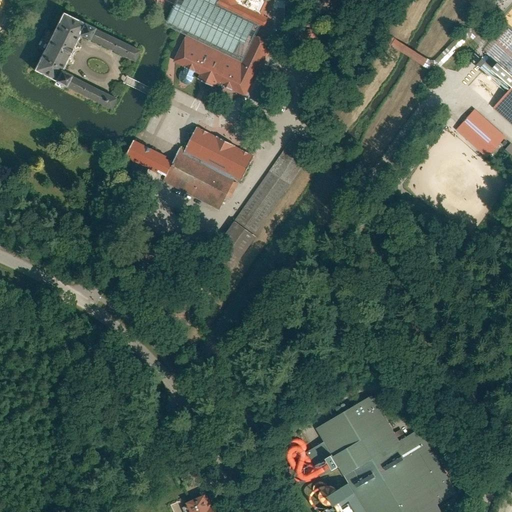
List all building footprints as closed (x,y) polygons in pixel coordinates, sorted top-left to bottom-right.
[(218,0),(175,0),(173,6),(162,30),(185,40),(242,66),(257,32),(259,28),(260,26),(218,7),(220,1),(218,0)] [(218,0),(220,1),(218,7),(260,26),(266,28),(272,15),(265,12),(270,0),(218,0)] [(343,13),(341,12),(337,20),(349,25),(356,9),(347,6),(343,13)] [(141,51),(62,12),(33,72),(110,110),(116,98),(60,71),(69,53),(78,35),(135,64),(141,51)] [(511,33),(511,34),(508,30),(481,60),(511,88),(511,92),(494,112),(511,127),(511,33)] [(193,80),(196,74),(200,76),(197,82),(215,90),(218,83),(248,97),(275,39),(257,32),(242,66),(185,40),(174,64),(185,69),(181,77),(185,81),(193,80)] [(192,99),(174,91),(169,101),(187,109),(192,99)] [(217,111),(200,103),(195,112),(212,121),(217,111)] [(505,138),(471,109),(455,127),(488,157),(505,138)] [(196,127),(183,152),(236,178),(243,181),(255,156),(196,127)] [(220,210),(236,178),(183,152),(179,150),(175,158),(171,156),(133,137),(123,156),(161,175),(164,177),(162,181),(220,210)] [(315,155),(294,140),(224,238),(213,230),(199,250),(230,272),(315,155)] [(438,511),(432,500),(449,491),(413,428),(390,441),(365,396),(310,427),(319,442),(299,453),(313,478),(331,468),(343,489),(319,499),(326,511),(324,511),(438,511)] [(193,499),(198,511),(222,511),(214,491),(193,499)]
